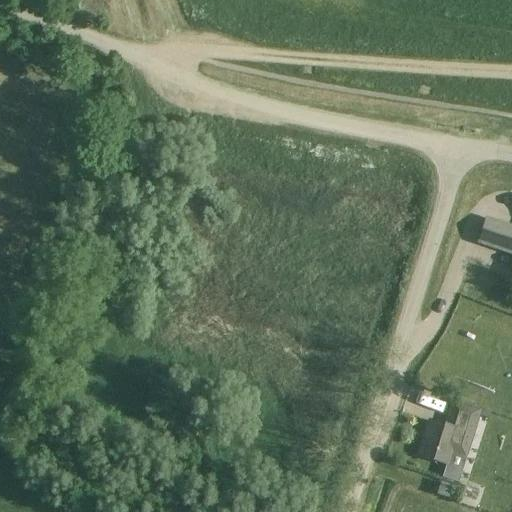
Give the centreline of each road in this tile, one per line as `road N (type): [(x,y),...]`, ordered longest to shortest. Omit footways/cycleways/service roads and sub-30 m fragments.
road 1 (unclassified): [(466,148),(271,109),(0,17)]
road 2 (track): [(511,73),(101,55)]
road 3 (unclassified): [(348,511),(466,148)]
